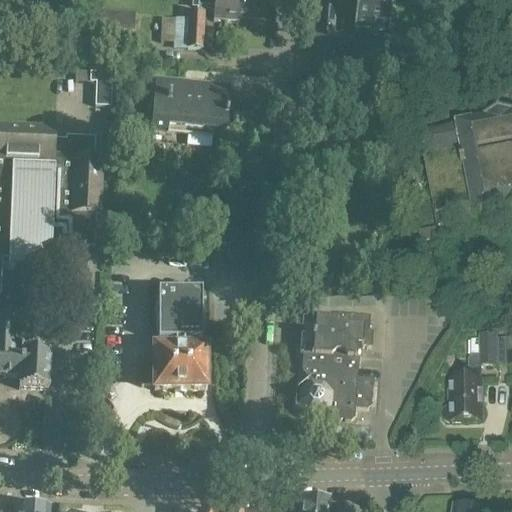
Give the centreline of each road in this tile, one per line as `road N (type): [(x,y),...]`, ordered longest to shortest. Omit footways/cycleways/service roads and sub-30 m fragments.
road 1 (residential): [(250,481),(289,0)]
road 2 (secondary): [(250,481),(407,479)]
road 3 (secondary): [(0,483),(150,486)]
